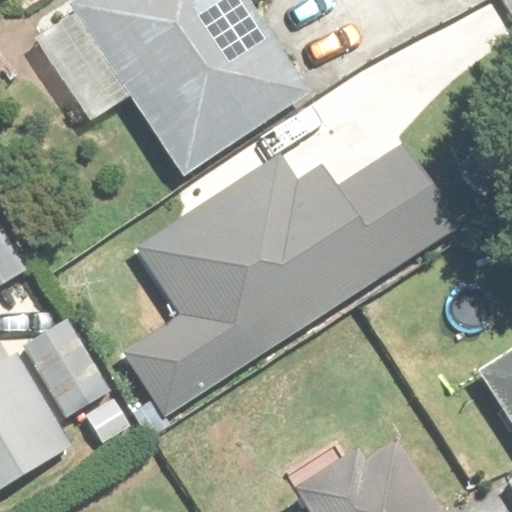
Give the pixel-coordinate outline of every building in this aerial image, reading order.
[(304,101),(234,0),(90,0),(29,43),(89,129),(125,104),(181,185),(304,101)] [(457,239),(408,156),(331,201),(305,157),(136,257),(207,377),(334,301),(339,309),(457,239)] [(0,295),(22,283),(0,245),(0,295)] [(107,402),(69,339),(28,364),(66,427),(107,402)] [(0,500),(69,457),(12,364),(0,371),(0,500)] [(511,365),(479,383),(511,441),(511,484),(509,486),(511,491),(511,365)] [(423,511),(387,452),(295,507),(297,511),(423,511)]
